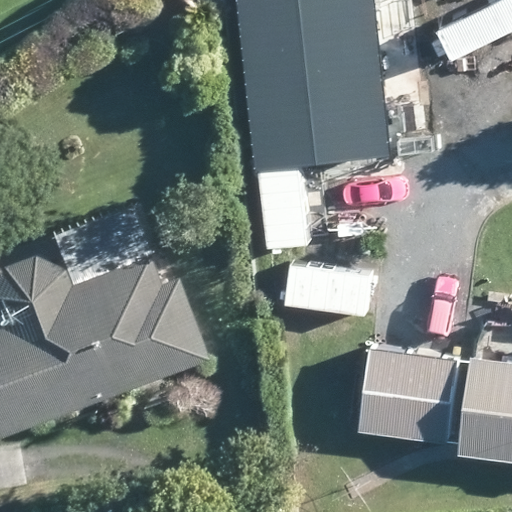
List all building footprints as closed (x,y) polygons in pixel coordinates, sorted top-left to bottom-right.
[(404,151),(388,0),(249,0),(267,166),(404,151)] [(322,211),(323,165),(301,165),(300,210),(322,211)] [(184,272),(167,279),(140,205),(121,212),(61,234),(71,261),(43,247),(9,260),(0,280),(0,296),(9,321),(0,324),(0,432),(17,426),(214,352),(184,272)] [(461,354),(376,342),(371,342),(360,426),(451,438),(459,364),(461,354)] [(511,353),(476,348),(473,366),(464,444),(511,451),(511,353)]
